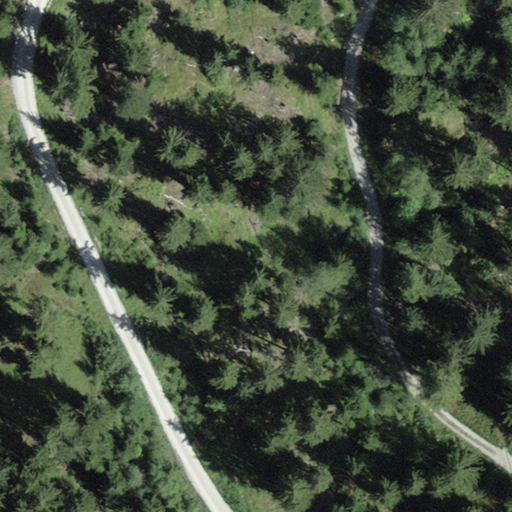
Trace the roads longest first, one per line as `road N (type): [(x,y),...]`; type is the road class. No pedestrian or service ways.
road 1 (track): [(44,0),(24,96),(43,154),(120,335),(218,511)]
road 2 (track): [(370,0),(349,63),(342,131),(370,229),(381,317),(398,364),(432,404),(511,469)]
